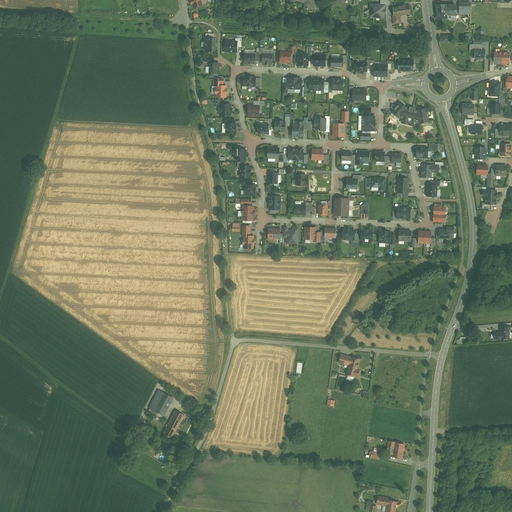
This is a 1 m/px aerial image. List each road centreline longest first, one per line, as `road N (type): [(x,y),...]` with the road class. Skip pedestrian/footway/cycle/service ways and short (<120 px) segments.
road 1 (residential): [(441,359),(233,340),(212,418),(162,511)]
road 2 (track): [(233,340),(224,189),(184,17)]
road 3 (residential): [(381,147),(408,148),(424,222),(261,218)]
road 4 (secondary): [(441,359),(473,241),(452,130)]
road 5 (residential): [(249,142),(233,90),(236,69),(347,74),(382,85)]
road 6 (track): [(185,21),(96,24),(0,11)]
road 7 (track): [(215,28),(334,39),(350,30),(387,31)]
